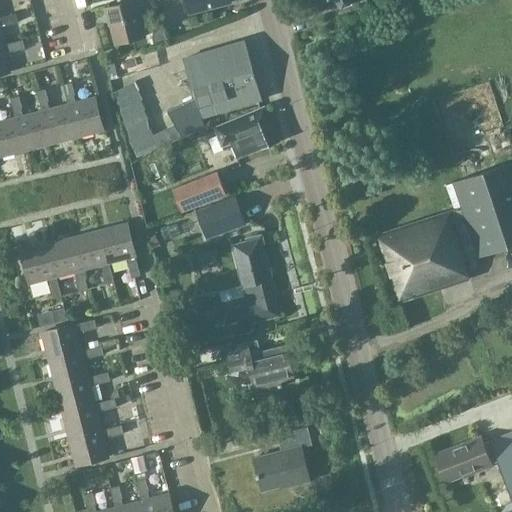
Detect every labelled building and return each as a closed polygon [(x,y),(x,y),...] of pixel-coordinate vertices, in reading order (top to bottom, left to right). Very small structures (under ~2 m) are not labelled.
[(115,44),(144,36),(134,0),(133,0),(105,8),(115,44)] [(181,0),(185,12),(189,11),(190,13),(231,3),(229,0),(181,0)] [(316,0),(317,3),(326,0),(331,0),(334,8),(354,2),(353,0),(316,0)] [(0,45),(2,45),(0,36),(0,27),(16,23),(14,14),(0,17),(0,45)] [(2,45),(0,45),(0,74),(9,72),(4,54),(23,49),(21,41),(2,45)] [(196,98),(202,117),(261,100),(244,41),(184,59),(196,98)] [(105,85),(115,119),(140,112),(130,78),(105,85)] [(62,84),(67,104),(76,137),(102,130),(94,97),(76,101),(71,82),(62,84)] [(76,137),(67,104),(49,108),(44,89),(36,91),(41,111),(49,144),(76,137)] [(49,144),(41,111),(23,115),(18,96),(10,98),(14,117),(23,150),(49,144)] [(236,159),(277,142),(279,142),(278,141),(264,108),(264,107),(263,107),(263,108),(214,128),(217,135),(223,150),(231,147),(236,159)] [(0,156),(23,150),(14,117),(0,120),(0,156)] [(134,154),(156,144),(143,117),(122,127),(134,154)] [(485,129),(488,149),(505,146),(503,126),(485,129)] [(511,161),(452,181),(453,183),(446,185),(455,209),(451,210),(450,209),(374,235),(397,303),(470,280),(464,261),(477,256),(478,258),(511,247),(511,161)] [(181,212),(225,194),(216,171),(172,189),(181,212)] [(194,209),(205,240),(246,225),(235,194),(194,209)] [(173,216),(152,223),(156,233),(177,225),(173,216)] [(101,230),(109,263),(126,258),(131,277),(139,275),(134,256),(135,256),(127,223),(101,230)] [(114,282),(109,263),(101,230),(74,237),(82,270),(100,265),(105,284),(114,282)] [(231,244),(237,266),(244,296),(196,308),(202,335),(278,316),(264,262),(266,261),(262,245),(264,244),(262,234),(245,238),(245,241),(231,244)] [(87,289),(82,270),(74,237),(46,244),(55,277),(74,272),(79,291),(87,289)] [(60,296),(55,277),(46,244),(20,251),(28,284),(47,279),(52,298),(60,296)] [(38,327),(64,323),(61,306),(35,311),(38,327)] [(76,334),(95,329),(93,320),(73,325),(73,324),(41,333),(48,360),(80,351),(76,334)] [(254,391),(256,390),(258,401),(282,396),(280,384),(294,381),(285,346),(260,352),(257,339),(221,349),(224,363),(228,362),(230,371),(248,367),(254,391)] [(54,386),(87,377),(82,360),(102,355),(100,346),(80,351),(48,360),(54,386)] [(61,413),(94,404),(89,387),(109,381),(107,372),(87,377),(54,386),(61,413)] [(68,439),(101,431),(96,413),(116,408),(114,399),(94,404),(61,413),(68,439)] [(101,431),(68,439),(76,466),(108,458),(103,439),(123,434),(120,426),(101,431)] [(301,447),(310,445),(306,428),(277,435),(282,452),(254,459),(262,491),(289,484),(289,486),(309,481),(301,447)] [(511,431),(484,443),(481,436),(436,454),(447,482),(476,471),(476,472),(493,466),(491,462),(497,460),(511,498),(511,431)] [(149,450),(126,457),(133,477),(156,469),(149,450)] [(136,481),(141,500),(144,511),(172,511),(168,493),(150,498),(145,479),(136,481)] [(144,511),(141,500),(124,505),(119,486),(110,488),(115,507),(116,511),(144,511)] [(116,511),(115,507),(98,511),(93,493),(84,495),(88,511),(116,511)]
